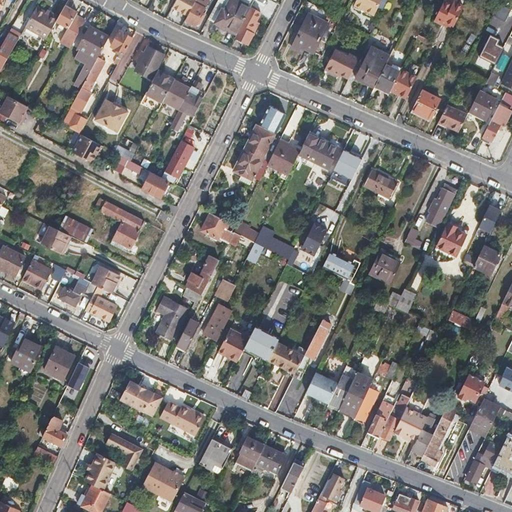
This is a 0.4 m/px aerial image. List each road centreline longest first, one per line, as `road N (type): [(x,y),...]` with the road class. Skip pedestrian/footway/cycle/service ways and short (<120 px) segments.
road 1 (residential): [(118,348),(499,511)]
road 2 (residential): [(118,348),(255,73)]
road 3 (residential): [(255,73),(504,180)]
road 4 (unknown): [(0,134),(177,228)]
road 5 (residential): [(44,511),(118,348)]
road 6 (residential): [(109,2),(255,73)]
road 7 (residential): [(0,289),(118,348)]
